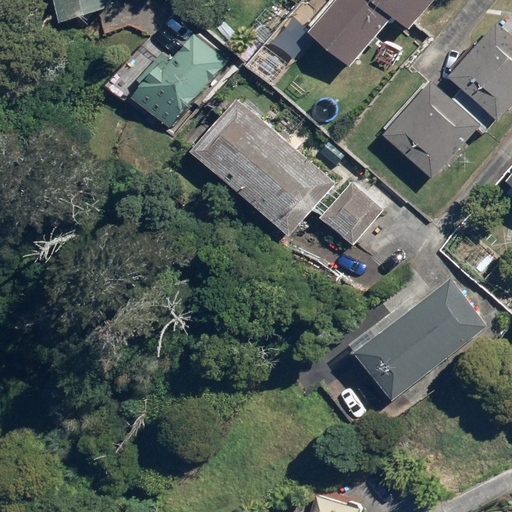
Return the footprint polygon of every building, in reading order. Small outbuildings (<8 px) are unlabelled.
[(72,0),(78,17),(114,4),(112,0),(72,0)] [(345,0),(321,28),(361,63),(405,13),(420,26),(442,0),(345,0)] [(511,25),(505,20),(460,73),(511,116),(511,25)] [(141,83),(130,95),(169,129),(230,60),(197,31),(172,60),(160,50),(135,79),(141,83)] [(436,79),(391,133),(444,177),(489,124),(436,79)] [(240,95),(196,149),(299,233),(343,180),(240,95)] [(361,176),(327,213),(360,243),(394,205),(361,176)] [(455,276),(365,349),(404,397),(494,325),(455,276)] [(361,511),(362,506),(317,493),(311,511),(361,511)]
